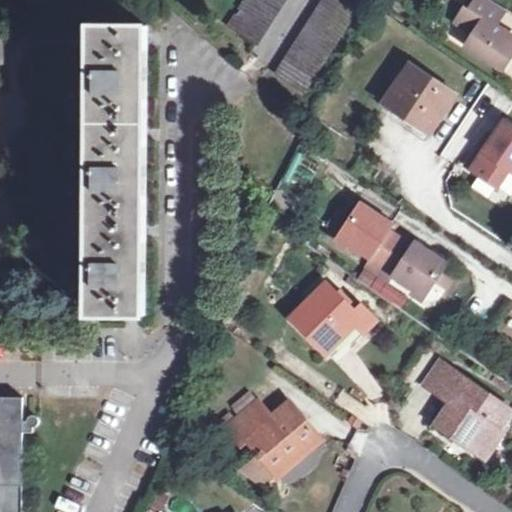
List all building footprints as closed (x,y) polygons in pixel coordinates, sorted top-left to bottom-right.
[(258,41),(284,0),(248,0),(233,24),(258,41)] [(304,88),(361,0),(325,0),(279,72),(304,88)] [(463,0),(473,6),(470,10),(466,7),(457,22),(475,34),(467,46),(503,71),(511,56),(511,36),(496,26),(506,11),(488,0),(463,0)] [(146,313),(149,26),(94,25),(93,42),(91,313),(146,313)] [(430,133),(454,95),(411,65),(386,103),(430,133)] [(488,134),(466,166),(497,187),(510,169),(511,170),(511,125),(504,120),(493,137),(488,134)] [(457,131),(443,155),(457,163),(471,139),(457,131)] [(423,295),(436,277),(442,268),(446,262),(416,243),(413,246),(387,229),(391,222),(361,203),(339,236),(371,257),(382,264),(395,273),(394,275),(423,295)] [(375,274),(382,264),(371,257),(365,267),(375,274)] [(395,273),(382,264),(375,274),(389,283),(394,275),(395,273)] [(453,275),(442,268),(436,277),(447,285),(453,275)] [(354,312),(336,293),(327,283),(292,317),(326,352),(358,322),(367,331),(378,321),(362,305),(359,307),(354,312)] [(354,312),(359,307),(341,289),(336,293),(354,312)] [(427,383),(439,392),(455,369),(442,360),(427,383)] [(511,410),(511,407),(455,369),(439,392),(461,407),(456,414),(448,408),(437,423),(485,456),(496,441),(492,439),(511,410)] [(0,397),(0,511),(22,511),(24,433),(24,421),(24,398),(0,397)] [(277,475),(279,477),(322,441),(291,403),(273,418),(259,401),(228,428),(242,444),(227,458),(265,485),(277,475)] [(33,421),(24,421),(24,433),(33,433),(33,421)]
